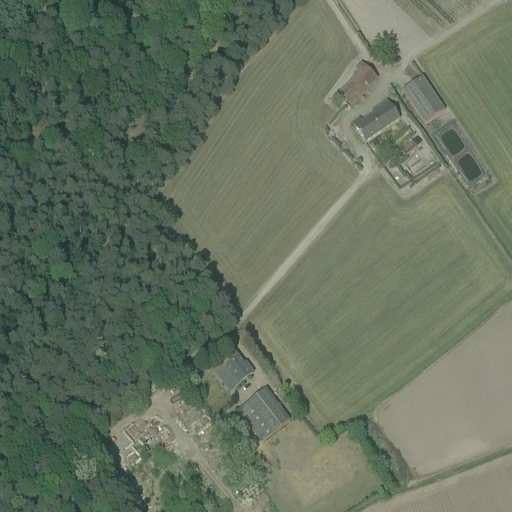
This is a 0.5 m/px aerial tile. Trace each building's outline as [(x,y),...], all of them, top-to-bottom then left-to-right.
[(337,96),(346,105),(350,109),(371,87),(366,82),(372,76),(361,65),(355,71),(358,74),(337,96)] [(421,78),(402,91),(424,124),(443,111),(442,109),(421,78)] [(379,107),(383,111),(363,124),(359,118),(351,124),(364,144),(399,121),(387,102),(379,107)] [(400,150),(405,157),(416,148),(410,141),(400,150)] [(243,366),(234,355),(223,364),(231,375),(228,378),(236,388),(253,375),(245,364),(243,366)] [(261,444),(270,437),(271,437),(290,423),(265,391),(246,405),(236,413),(261,444)] [(180,408),(184,415),(197,408),(193,401),(180,408)] [(196,456),(190,457),(195,471),(200,469),(196,456)]
